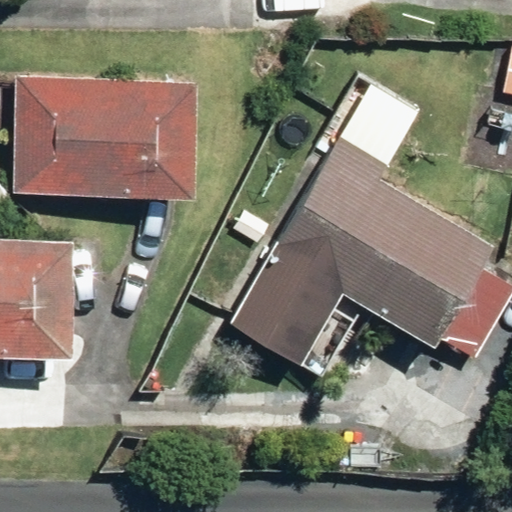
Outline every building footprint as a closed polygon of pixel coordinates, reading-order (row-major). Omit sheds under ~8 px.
[(511,40),(507,40),(498,97),(511,99),(511,40)] [(4,185),(184,189),(187,71),(8,67),(4,185)] [(223,316),(292,357),(335,284),(421,334),(481,235),(373,170),(381,156),(333,128),(223,316)] [(258,152),(281,166),(292,148),(269,135),(258,152)] [(0,346),(60,347),(62,232),(0,230),(0,346)]
